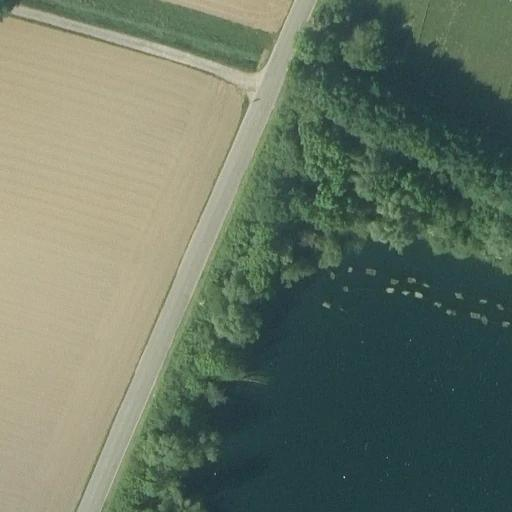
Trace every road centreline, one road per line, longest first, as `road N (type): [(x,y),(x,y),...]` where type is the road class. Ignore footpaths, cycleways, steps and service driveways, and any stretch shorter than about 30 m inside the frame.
road 1 (unclassified): [(308,0),(96,511)]
road 2 (track): [(271,86),(511,213)]
